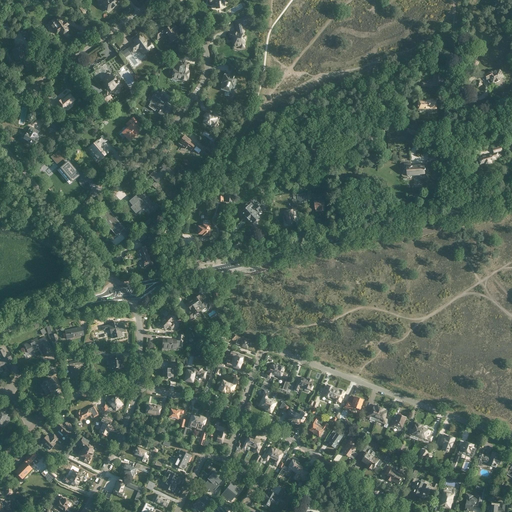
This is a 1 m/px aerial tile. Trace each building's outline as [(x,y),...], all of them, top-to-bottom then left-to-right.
[(101,0),(96,0),(98,2),(100,0),(103,4),(108,11),(109,11),(111,10),(117,5),(114,1),(115,1),(114,0),(105,0),(103,2),(101,0)] [(215,4),(215,9),(225,8),(224,6),(224,2),(227,2),(229,2),(229,0),(208,0),(209,4),(215,4)] [(244,32),(242,25),(253,19),(250,14),(241,19),(234,21),(237,32),(228,33),(229,38),(233,37),(235,47),(240,46),(241,49),(244,48),(244,45),(243,40),(244,40),(245,40),(245,39),(245,38),(245,37),(244,37),(244,36),(243,36),(242,36),(241,32),(244,32)] [(49,23),(54,31),(55,30),(57,33),(59,31),(62,34),(63,33),(64,36),(69,33),(67,30),(68,30),(66,26),(67,26),(65,23),(64,24),(62,21),(60,22),(57,18),(54,20),(49,23)] [(177,39),(178,38),(174,32),(177,30),(173,24),(165,29),(164,27),(158,32),(158,31),(153,34),(157,41),(162,37),(161,36),(164,33),(165,35),(166,34),(166,35),(167,34),(170,38),(169,39),(172,43),(174,42),(175,44),(179,41),(177,39)] [(24,33),(23,31),(21,32),(24,36),(25,35),(29,41),(31,40),(26,32),(24,33)] [(133,40),(135,43),(134,45),(133,44),(129,47),(133,52),(137,50),(137,49),(139,48),(143,55),(151,50),(150,49),(152,48),(152,47),(151,44),(150,43),(149,43),(148,44),(147,44),(141,35),(133,40)] [(20,60),(20,59),(24,58),(24,56),(25,55),(24,54),(25,53),(24,52),(24,51),(23,50),(22,50),(21,48),(12,50),(13,53),(11,54),(13,59),(14,58),(15,62),(20,60)] [(187,72),(187,70),(188,70),(188,64),(180,63),(177,64),(177,69),(174,68),(172,79),(186,81),(186,79),(187,79),(188,73),(187,72)] [(493,84),(496,82),(500,80),(500,79),(503,77),(500,70),(496,72),(496,71),(492,73),(491,71),(488,73),(487,73),(488,74),(485,76),(487,80),(487,79),(489,84),(493,82),(493,84)] [(116,81),(111,74),(107,77),(103,80),(105,82),(108,87),(107,87),(107,88),(107,89),(108,89),(109,89),(110,90),(118,84),(118,83),(118,82),(118,81),(117,81),(116,81)] [(428,86),(440,86),(440,81),(439,81),(439,74),(433,74),(433,81),(433,82),(428,82),(422,82),(421,83),(421,85),(422,86),(422,87),(428,87),(428,86)] [(234,87),(236,79),(224,75),(221,83),(224,84),(222,90),(230,93),(233,87),(234,87)] [(150,103),(148,106),(155,111),(156,110),(155,109),(157,107),(160,109),(158,113),(162,116),(167,109),(163,106),(167,100),(163,97),(164,95),(157,90),(151,99),(149,103),(150,103)] [(112,99),(107,92),(98,98),(103,105),(112,99)] [(67,97),(62,101),(61,100),(56,104),(61,111),(74,100),(73,99),(73,98),(72,97),(71,96),(70,95),(69,95),(68,95),(67,97)] [(423,101),(419,101),(419,108),(423,108),(427,108),(430,108),(433,108),(436,108),(436,101),(433,101),(433,100),(428,100),(428,101),(423,101)] [(217,120),(220,117),(214,114),(212,117),(206,113),(204,116),(205,117),(205,118),(206,118),(203,122),(212,128),(215,124),(218,126),(220,122),(217,120)] [(498,119),(497,116),(487,121),(489,124),(498,119)] [(132,124),(135,120),(133,118),(127,124),(129,127),(123,133),(129,140),(131,139),(133,137),(133,138),(136,135),(135,135),(139,132),(132,124)] [(29,130),(27,134),(26,134),(23,139),(28,142),(28,143),(31,144),(31,143),(33,144),(36,140),(39,136),(37,135),(39,132),(30,127),(28,130),(29,130)] [(409,127),(407,132),(410,133),(410,134),(414,136),(414,135),(418,137),(420,132),(409,127)] [(179,144),(185,149),(187,146),(191,150),(195,145),(190,142),(191,141),(184,135),(179,142),(178,142),(178,143),(178,144),(179,144)] [(108,152),(99,143),(101,141),(99,140),(89,148),(89,149),(87,150),(90,153),(92,152),(95,155),(99,160),(108,152)] [(485,163),(485,165),(492,163),(491,161),(496,160),(495,158),(499,157),(497,151),(499,151),(499,152),(501,151),(501,150),(502,150),(500,144),(497,145),(497,147),(494,148),(496,153),(478,158),(480,164),(485,163)] [(203,151),(208,154),(211,150),(207,146),(203,151)] [(63,166),(61,168),(72,181),(79,175),(68,162),(65,164),(63,162),(66,159),(59,151),(56,153),(55,153),(54,154),(54,155),(51,157),(58,166),(61,163),(63,166)] [(166,174),(170,178),(174,174),(164,163),(159,168),(161,170),(157,173),(154,171),(149,176),(156,181),(152,185),(158,192),(162,188),(157,183),(166,174)] [(425,165),(411,166),(410,163),(404,163),(404,167),(406,167),(407,169),(406,170),(406,172),(407,173),(407,175),(420,174),(421,175),(423,174),(424,174),(425,174),(425,170),(426,170),(425,165)] [(136,196),(129,201),(134,207),(132,209),(136,214),(141,209),(146,205),(152,211),(158,206),(156,202),(153,204),(143,192),(137,197),(136,196)] [(306,193),(297,195),(298,204),(307,202),(306,193)] [(324,201),(314,201),(314,206),(315,206),(316,212),(325,211),(324,201)] [(246,204),(240,210),(241,212),(246,218),(259,206),(260,205),(258,203),(256,205),(254,207),(251,203),(248,206),(246,204)] [(246,218),(252,224),(252,223),(254,225),(256,222),(255,221),(259,217),(256,214),(260,210),(259,208),(260,207),(259,206),(246,218)] [(293,211),(293,210),(284,211),(285,215),(286,215),(286,217),(285,217),(284,218),(284,220),(285,221),(287,221),(287,224),(295,223),(293,211)] [(109,220),(107,218),(105,220),(116,234),(122,229),(114,219),(111,222),(109,220)] [(209,231),(209,225),(209,221),(203,221),(203,225),(203,227),(198,226),(198,235),(202,235),(202,236),(209,236),(209,235),(210,235),(210,231),(209,231)] [(152,222),(143,230),(146,232),(152,227),(154,228),(156,227),(152,222)] [(134,231),(130,226),(125,230),(131,236),(133,234),(132,233),(134,231)] [(141,231),(135,236),(140,242),(146,237),(141,231)] [(153,264),(146,246),(140,248),(144,258),(145,260),(141,261),(143,268),(153,264)] [(200,310),(206,306),(209,309),(213,306),(209,300),(204,303),(199,295),(196,298),(196,297),(193,299),(193,300),(200,310)] [(193,300),(186,304),(192,312),(186,316),(189,322),(194,319),(192,316),(193,315),(197,312),(198,313),(200,311),(200,310),(193,300)] [(171,324),(169,322),(172,319),(173,320),(175,318),(171,313),(168,316),(167,316),(166,318),(164,320),(163,320),(162,321),(162,322),(159,325),(165,330),(168,327),(171,330),(176,325),(173,323),(171,324)] [(121,336),(120,331),(124,330),(122,323),(116,325),(116,324),(102,327),(103,330),(111,328),(112,332),(113,332),(114,338),(121,336)] [(83,335),(82,327),(65,331),(67,339),(83,335)] [(241,347),(247,349),(248,345),(247,345),(248,344),(247,344),(248,340),(234,335),(233,337),(233,336),(232,338),(233,338),(232,339),(236,341),(235,344),(236,345),(235,347),(240,349),(241,347)] [(34,340),(24,345),(25,347),(25,348),(25,349),(26,348),(28,353),(37,349),(41,347),(41,348),(45,355),(51,353),(47,344),(44,338),(35,342),(34,340)] [(163,339),(162,348),(163,348),(163,349),(169,349),(169,348),(176,349),(176,345),(181,345),(181,340),(178,340),(176,340),(170,339),(170,340),(163,339)] [(6,354),(3,349),(0,350),(0,366),(6,363),(9,369),(14,366),(11,361),(12,360),(8,352),(8,353),(6,354)] [(230,355),(233,356),(232,360),(242,363),(243,360),(242,359),(243,357),(231,352),(230,355)] [(117,368),(123,368),(123,363),(122,363),(121,361),(120,362),(119,358),(115,359),(115,355),(109,356),(109,360),(112,360),(112,371),(117,370),(117,368)] [(69,362),(70,366),(71,366),(72,368),(70,368),(71,373),(68,374),(68,379),(79,377),(77,367),(75,367),(75,365),(83,364),(82,360),(69,362)] [(240,367),(241,367),(242,363),(232,360),(231,364),(227,362),(226,365),(239,370),(240,367)] [(176,364),(168,364),(168,369),(163,369),(163,377),(173,377),(173,371),(176,371),(176,364)] [(266,374),(265,377),(269,378),(270,376),(274,378),(274,377),(275,375),(278,365),(278,366),(274,364),(274,366),(271,365),(269,364),(266,374)] [(285,368),(278,365),(275,375),(274,377),(277,378),(277,376),(281,378),(281,377),(282,377),(283,378),(284,378),(285,378),(286,378),(287,374),(286,373),(285,372),(284,372),(283,372),(285,368)] [(52,366),(47,369),(51,376),(56,373),(52,366)] [(195,374),(196,374),(197,375),(199,375),(201,375),(200,378),(204,379),(206,372),(201,371),(201,369),(197,368),(197,370),(191,368),(191,371),(187,370),(187,371),(186,372),(185,373),(186,374),(184,381),(188,382),(189,381),(193,382),(195,374)] [(225,392),(229,393),(229,391),(232,393),(236,383),(238,384),(239,381),(235,380),(236,378),(237,375),(232,374),(231,376),(235,377),(232,384),(229,383),(225,392)] [(306,380),(299,377),(294,390),(297,391),(299,386),(303,387),(306,380)] [(52,378),(40,384),(46,394),(57,388),(52,378)] [(311,391),(313,386),(311,386),(313,380),(306,378),(306,380),(303,387),(302,389),(305,389),(304,391),(309,392),(309,390),(311,391)] [(218,390),(225,393),(225,392),(229,383),(222,380),(218,390)] [(265,410),(271,398),(270,400),(266,398),(269,393),(265,392),(267,388),(262,385),(260,388),(264,390),(263,394),(264,395),(258,406),(265,409),(264,410),(265,410)] [(324,392),(323,396),(328,398),(328,399),(333,400),(333,399),(333,398),(334,398),(337,389),(332,387),(330,386),(328,386),(326,393),(324,392)] [(343,399),(345,392),(337,389),(334,398),(333,398),(333,399),(333,400),(337,402),(337,401),(341,402),(342,399),(343,399)] [(106,406),(107,408),(107,407),(108,409),(119,400),(118,399),(117,398),(116,397),(115,396),(108,402),(109,403),(106,406)] [(363,400),(360,399),(355,397),(353,404),(347,402),(344,407),(352,410),(353,407),(360,409),(363,400)] [(265,410),(271,413),(274,407),(275,406),(275,405),(275,404),(276,403),(272,401),(273,399),(271,398),(265,410)] [(120,402),(119,401),(119,400),(108,409),(110,411),(112,410),(111,408),(112,407),(115,410),(122,405),(121,403),(120,402)] [(146,409),(145,410),(146,411),(145,413),(151,414),(158,416),(159,416),(159,414),(160,413),(160,412),(160,411),(161,407),(153,405),(152,407),(151,406),(148,406),(148,408),(147,407),(146,409)] [(76,413),(75,413),(79,421),(91,414),(93,418),(98,415),(93,406),(90,408),(82,412),(81,411),(80,412),(79,411),(78,411),(76,412),(76,413)] [(377,417),(381,408),(377,406),(377,407),(374,406),(371,413),(368,412),(366,417),(370,418),(370,416),(373,417),(374,416),(377,417)] [(376,421),(382,423),(385,424),(384,427),(387,428),(390,420),(385,418),(387,411),(385,410),(385,409),(381,408),(377,417),(376,421)] [(182,414),(183,411),(175,409),(174,410),(171,410),(169,417),(178,419),(179,413),(181,414),(181,415),(182,416),(182,414)] [(295,413),(290,409),(285,418),(287,419),(286,421),(290,422),(295,413)] [(295,413),(290,422),(291,422),(292,421),(298,424),(300,421),(301,422),(300,422),(302,423),(306,414),(301,411),(299,414),(295,413)] [(0,425),(1,426),(3,422),(6,424),(9,419),(6,417),(6,415),(0,412),(0,425)] [(188,427),(191,428),(192,424),(196,426),(199,417),(198,417),(192,415),(188,427)] [(195,429),(202,431),(206,417),(199,415),(198,417),(199,417),(196,426),(195,429)] [(393,421),(391,426),(394,428),(394,427),(397,428),(397,429),(398,430),(399,430),(400,431),(402,427),(405,418),(399,415),(396,422),(393,421)] [(316,418),(309,429),(311,430),(312,431),(314,433),(320,425),(316,422),(318,420),(316,418)] [(62,422),(56,428),(60,431),(58,433),(63,437),(64,436),(65,435),(70,430),(71,431),(74,429),(73,428),(68,421),(67,421),(68,422),(66,424),(65,424),(64,425),(62,422)] [(105,421),(99,433),(106,436),(108,432),(109,430),(111,426),(109,425),(110,423),(108,422),(105,421)] [(214,424),(213,429),(222,431),(220,436),(218,435),(216,441),(222,443),(226,429),(225,429),(225,428),(224,428),(225,425),(215,422),(214,424)] [(422,428),(423,425),(416,423),(414,430),(410,429),(409,434),(415,436),(415,435),(418,436),(417,440),(419,438),(422,428)] [(325,424),(323,427),(320,425),(314,433),(317,435),(318,434),(321,436),(327,425),(325,424)] [(422,428),(419,438),(417,440),(421,442),(422,438),(431,441),(432,437),(429,435),(430,431),(422,428)] [(207,433),(202,431),(198,444),(203,445),(207,433)] [(333,431),(329,438),(332,440),(329,444),(335,448),(340,440),(342,437),(333,431)] [(47,436),(41,441),(47,447),(46,449),(48,451),(49,449),(49,450),(55,444),(54,443),(58,439),(62,444),(63,444),(53,434),(53,435),(50,439),(47,436)] [(83,450),(92,455),(93,453),(92,453),(94,450),(92,449),(93,447),(87,444),(89,441),(83,438),(84,436),(79,434),(77,436),(81,438),(80,441),(81,442),(80,445),(84,447),(83,450)] [(440,443),(444,445),(442,450),(448,452),(450,447),(451,447),(455,438),(449,436),(449,437),(447,436),(446,438),(442,437),(440,443)] [(247,437),(242,449),(245,450),(248,451),(250,447),(254,438),(251,437),(250,438),(247,437)] [(254,438),(250,447),(254,449),(253,451),(258,453),(261,447),(259,445),(260,442),(258,441),(258,440),(258,439),(255,438),(254,438)] [(149,444),(159,447),(161,442),(151,439),(149,444)] [(350,457),(355,449),(349,445),(351,443),(348,441),(345,445),(348,447),(344,453),(350,457)] [(473,448),(472,447),(473,445),(466,442),(465,444),(464,443),(463,447),(464,448),(463,450),(470,453),(471,451),(472,451),(473,448)] [(366,443),(361,450),(365,452),(363,456),(365,457),(362,461),(368,465),(373,457),(376,453),(370,449),(367,448),(369,445),(366,443)] [(135,450),(135,451),(134,451),(133,452),(134,453),(135,453),(134,454),(143,458),(142,461),(147,463),(148,460),(147,459),(148,456),(146,456),(148,452),(137,448),(136,450),(135,450)] [(269,457),(272,459),(277,450),(274,448),(273,449),(270,448),(264,459),(267,461),(269,457)] [(92,455),(83,450),(80,456),(85,458),(83,461),(88,464),(92,455)] [(280,452),(277,450),(272,459),(276,461),(274,465),(276,466),(282,455),(280,453),(280,452)] [(29,464),(36,457),(30,451),(23,458),(25,460),(20,465),(21,466),(15,472),(17,475),(16,476),(20,480),(27,473),(28,474),(32,470),(26,464),(27,462),(29,464)] [(180,451),(177,458),(187,463),(191,456),(180,451)] [(480,454),(476,465),(480,467),(482,462),(488,464),(496,467),(496,466),(497,466),(497,464),(499,465),(500,464),(501,464),(502,460),(501,460),(501,458),(498,457),(499,455),(492,452),(491,457),(484,455),(480,454)] [(177,458),(176,457),(173,465),(183,470),(187,463),(177,458)] [(254,469),(254,470),(256,472),(260,464),(263,459),(260,457),(257,463),(256,466),(254,469)] [(383,462),(377,458),(376,459),(373,457),(368,465),(366,467),(372,471),(376,465),(380,467),(383,462)] [(289,472),(290,469),(293,471),(298,463),(292,459),(287,468),(284,465),(281,471),(283,472),(285,469),(289,472)] [(132,477),(136,468),(148,474),(150,469),(136,463),(135,468),(124,463),(122,469),(125,470),(123,474),(132,477)] [(299,463),(298,463),(293,471),(297,473),(294,478),(296,479),(299,476),(304,479),(308,473),(302,470),(303,468),(298,465),(299,463)] [(391,483),(393,481),(399,471),(399,470),(397,473),(394,471),(395,470),(389,466),(384,474),(387,476),(385,479),(391,483)] [(67,475),(80,481),(83,475),(73,470),(72,473),(68,472),(67,475)] [(176,485),(177,485),(180,478),(173,475),(174,474),(171,473),(171,472),(168,470),(166,474),(167,475),(165,479),(176,485)] [(405,474),(399,471),(393,481),(398,484),(402,478),(403,478),(405,474)] [(53,480),(48,475),(46,473),(42,477),(45,479),(46,479),(50,483),(53,480)] [(221,481),(212,473),(207,479),(209,481),(204,486),(211,492),(213,489),(214,490),(219,485),(218,484),(221,481)] [(80,481),(67,475),(66,474),(65,478),(64,478),(63,480),(62,479),(62,480),(74,486),(75,484),(77,485),(79,481),(80,481)] [(176,485),(165,479),(164,479),(166,480),(162,487),(173,492),(176,485)] [(419,496),(426,481),(422,479),(420,482),(414,479),(413,482),(415,483),(413,490),(414,490),(413,494),(419,496)] [(113,492),(113,493),(121,497),(125,499),(126,496),(122,494),(122,495),(120,494),(121,491),(122,491),(123,489),(122,489),(124,484),(118,481),(114,490),(113,490),(113,491),(113,492)] [(142,492),(144,487),(128,481),(126,486),(142,492)] [(426,481),(419,496),(424,499),(426,495),(428,496),(431,490),(437,492),(440,485),(437,484),(435,488),(429,485),(430,483),(426,481)] [(232,484),(223,494),(230,500),(238,490),(232,484)] [(268,491),(262,502),(269,506),(271,504),(273,505),(275,500),(278,496),(283,499),(287,492),(275,485),(271,493),(268,491)] [(436,501),(441,502),(440,506),(450,508),(454,492),(444,490),(443,495),(437,494),(436,501)] [(158,495),(155,501),(166,507),(169,501),(158,495)] [(465,511),(468,511),(469,511),(472,511),(473,507),(480,508),(481,498),(478,497),(477,499),(471,498),(472,496),(468,495),(467,500),(465,511)] [(196,502),(198,503),(194,507),(199,511),(200,511),(203,509),(204,510),(207,507),(206,506),(209,503),(201,496),(196,502)] [(64,511),(68,506),(67,505),(67,504),(69,502),(65,499),(63,501),(61,502),(60,500),(56,505),(64,511)] [(6,504),(5,501),(2,502),(2,501),(0,501),(0,511),(3,511),(3,509),(6,508),(6,510),(10,510),(9,504),(6,504)] [(497,511),(498,511),(498,510),(504,511),(505,504),(502,504),(502,503),(491,502),(491,510),(490,510),(489,510),(489,511),(497,511)] [(152,511),(154,507),(147,503),(144,510),(148,511),(152,511)]
